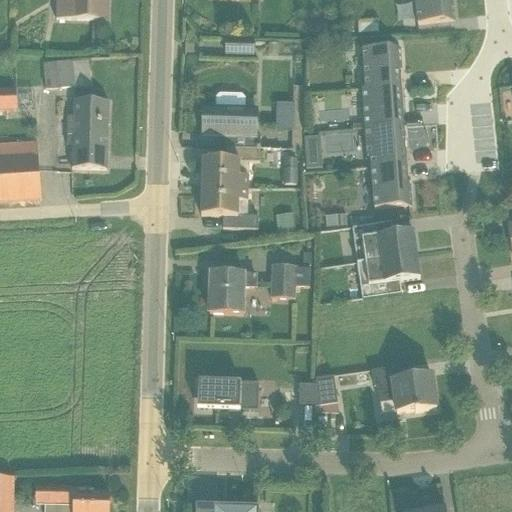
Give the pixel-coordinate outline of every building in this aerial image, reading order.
[(105,0),(61,0),(61,27),(105,28),(105,0)] [(207,0),(207,8),(252,9),(252,3),(257,4),(257,0),(207,0)] [(358,16),(354,0),(353,0),(343,2),(347,19),(358,16)] [(415,0),(419,32),(455,28),(451,0),(415,0)] [(254,50),(222,49),(221,63),(253,64),(254,50)] [(363,56),(365,93),(405,91),(403,54),(363,56)] [(72,71),(54,73),(56,99),(74,98),(72,71)] [(14,89),(0,89),(0,120),(15,119),(14,89)] [(367,127),(406,125),(405,91),(365,93),(367,127)] [(214,116),(199,116),(198,145),(225,145),(224,157),(257,157),(258,118),(244,117),(244,105),(241,103),(218,103),(215,105),(214,116)] [(105,113),(68,113),(67,178),(103,179),(105,113)] [(367,127),(369,169),(409,167),(406,125),(367,127)] [(36,152),(0,154),(0,210),(39,208),(36,152)] [(371,216),(411,214),(409,167),(369,169),(371,216)] [(197,170),(196,197),(232,198),(233,171),(197,170)] [(196,197),(195,225),(226,226),(225,239),(256,240),(256,227),(231,227),(232,198),(196,197)] [(281,200),(253,201),(253,217),(281,216),(281,200)] [(353,259),(352,237),(342,237),(343,260),(353,259)] [(357,248),(361,268),(424,258),(421,238),(357,248)] [(365,294),(428,283),(424,258),(361,268),(365,294)] [(294,277),(267,277),(266,307),(293,307),(294,277)] [(249,284),(207,283),(206,324),(248,325),(249,284)] [(400,422),(444,416),(439,381),(416,385),(414,372),(376,377),(381,410),(398,408),(400,422)] [(301,416),(321,417),(323,382),(302,381),(301,416)] [(198,388),(197,416),(258,419),(258,390),(198,388)] [(17,511),(18,490),(0,489),(0,511),(17,511)] [(112,511),(113,501),(41,501),(41,511),(112,511)]
